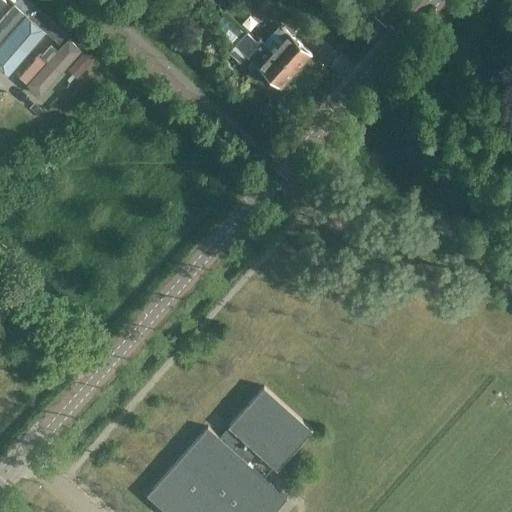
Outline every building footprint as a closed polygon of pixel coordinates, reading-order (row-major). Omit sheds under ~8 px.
[(15,0),(0,17),(0,58),(2,60),(38,20),(15,0)] [(291,28),(300,18),(280,0),(262,0),(257,6),(275,22),(279,17),(291,28)] [(273,50),(264,42),(260,38),(257,41),(233,20),(220,35),(243,56),(245,54),(281,86),(297,69),(274,49),(273,50)] [(280,24),(264,42),(273,50),(274,49),(297,69),(312,52),(280,24)] [(68,34),(26,81),(40,95),(83,47),(68,34)] [(79,75),(96,57),(86,47),(69,65),(79,75)] [(147,495),(166,511),(274,511),(287,498),(246,462),(257,450),(278,469),(313,430),(265,387),(219,437),(207,427),(147,495)]
